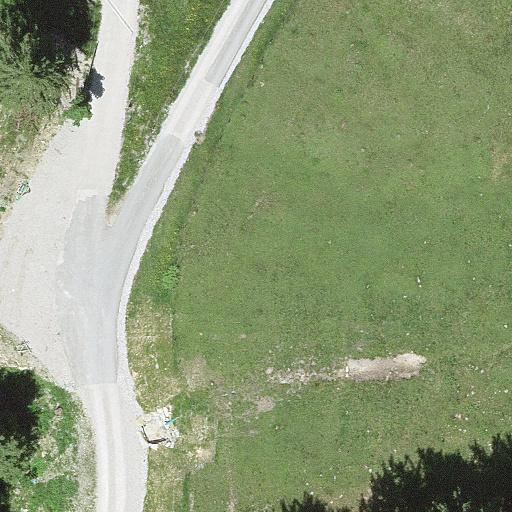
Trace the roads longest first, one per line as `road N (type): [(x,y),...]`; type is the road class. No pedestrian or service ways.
road 1 (track): [(106,261),(244,0)]
road 2 (track): [(119,511),(131,458),(84,354),(106,261)]
road 3 (track): [(106,261),(120,0)]
